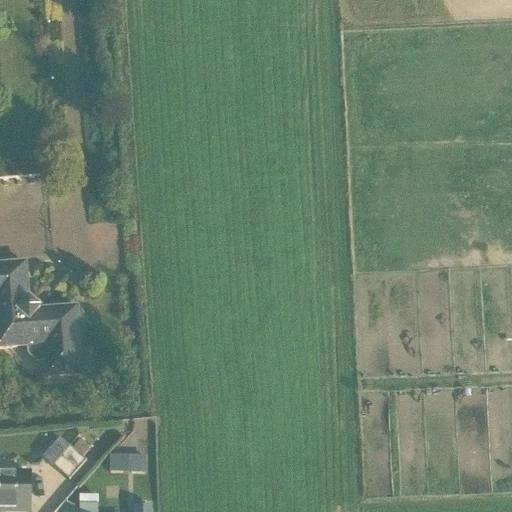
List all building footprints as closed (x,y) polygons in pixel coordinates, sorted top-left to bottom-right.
[(21,273),(0,274),(0,353),(38,351),(41,381),(81,377),(76,312),(24,316),(21,273)] [(85,464),(80,460),(88,450),(79,443),(72,453),(69,450),(51,470),(67,484),(85,464)] [(146,459),(109,457),(108,474),(145,476),(146,459)] [(29,511),(29,475),(0,474),(0,511),(29,511)] [(97,511),(97,499),(78,499),(77,511),(97,511)]
